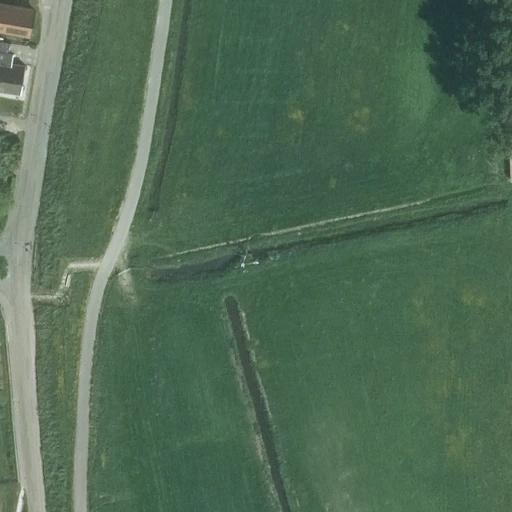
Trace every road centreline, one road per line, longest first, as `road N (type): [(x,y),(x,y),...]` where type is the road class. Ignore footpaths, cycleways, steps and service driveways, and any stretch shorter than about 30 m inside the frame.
road 1 (tertiary): [(21,269),(65,0)]
road 2 (tertiary): [(35,511),(21,269)]
